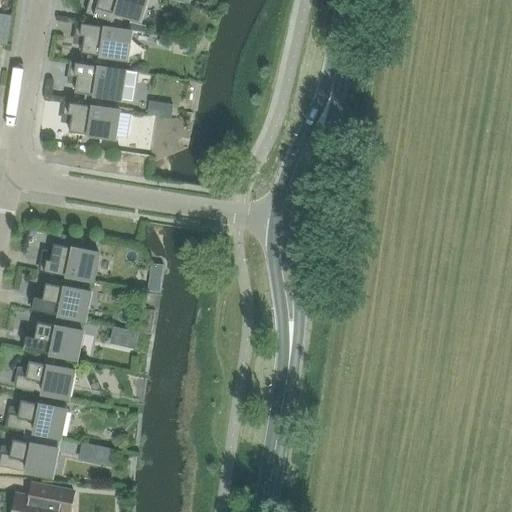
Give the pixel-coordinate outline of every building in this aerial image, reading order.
[(115,29),(119,15),(140,21),(146,0),(80,0),(78,11),(89,14),(86,24),(115,29)] [(0,13),(0,42),(8,44),(12,16),(0,13)] [(81,53),(127,60),(131,31),(115,29),(86,24),(77,23),(75,36),(84,37),(81,53)] [(173,38),(160,36),(159,44),(172,46),(173,38)] [(75,92),(132,101),(136,72),(71,62),(69,75),(78,76),(75,92)] [(69,132),(114,139),(119,110),(65,102),(63,115),(72,116),(69,132)] [(62,234),(60,245),(54,244),(51,259),(42,258),(40,270),(93,281),(99,253),(82,249),(84,239),(62,234)] [(153,262),(149,289),(160,291),(160,290),(163,273),(164,263),(153,262)] [(91,292),(70,288),(71,283),(42,277),(39,293),(43,294),(42,298),(34,297),(31,309),(85,321),(91,292)] [(76,360),(82,331),(37,322),(34,338),(26,336),(23,349),(76,360)] [(137,333),(112,328),(109,345),(134,350),(137,333)] [(68,399),(74,370),(29,361),(26,377),(18,375),(15,388),(68,399)] [(60,438),(66,409),(21,400),(18,416),(10,414),(7,427),(60,438)] [(0,466),(52,477),(58,449),(13,439),(10,455),(1,453),(0,459),(0,466)] [(95,445),(82,442),(79,459),(92,461),(95,445)] [(12,511),(69,511),(74,492),(41,485),(38,498),(17,494),(12,511)]
